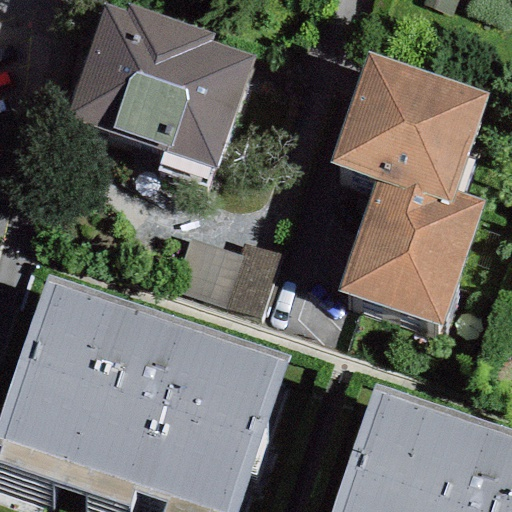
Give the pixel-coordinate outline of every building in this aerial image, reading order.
[(125,11),(106,5),(65,119),(161,153),(155,170),(204,188),(209,172),(216,175),(257,58),(213,42),(215,36),(127,5),(125,11)] [(490,93),(367,50),(328,164),(376,180),(338,289),(443,326),(486,202),(456,191),(490,93)] [(235,511),(289,357),(47,274),(0,411),(0,445),(1,446),(0,448),(0,463),(127,508),(133,493),(165,504),(162,511),(235,511)] [(511,365),(496,360),(488,385),(511,393),(511,365)] [(511,511),(511,431),(373,384),(328,511),(511,511)]
